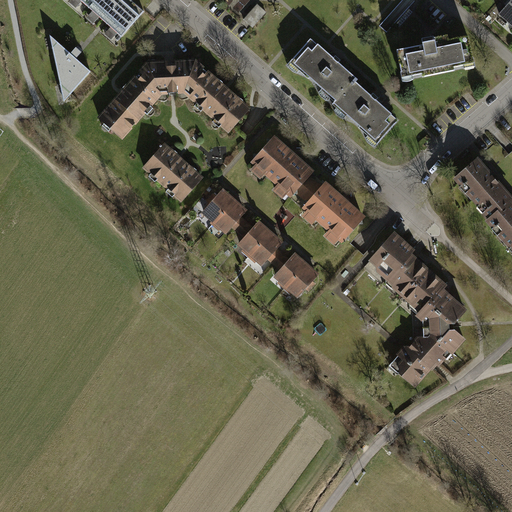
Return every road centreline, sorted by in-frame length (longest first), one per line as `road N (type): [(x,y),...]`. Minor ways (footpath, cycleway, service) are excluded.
road 1 (residential): [(393,196),(172,0)]
road 2 (track): [(324,511),(387,432),(473,377)]
road 3 (residential): [(511,95),(393,196)]
road 4 (track): [(500,511),(402,421)]
